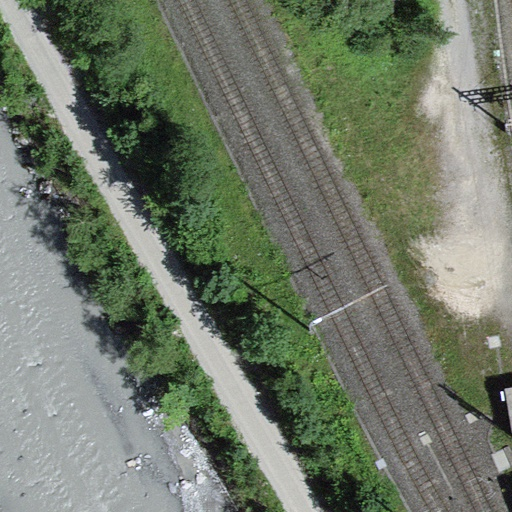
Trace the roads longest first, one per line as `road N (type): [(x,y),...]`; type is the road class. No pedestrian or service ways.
road 1 (track): [(24,0),(314,511)]
road 2 (track): [(453,0),(484,286)]
